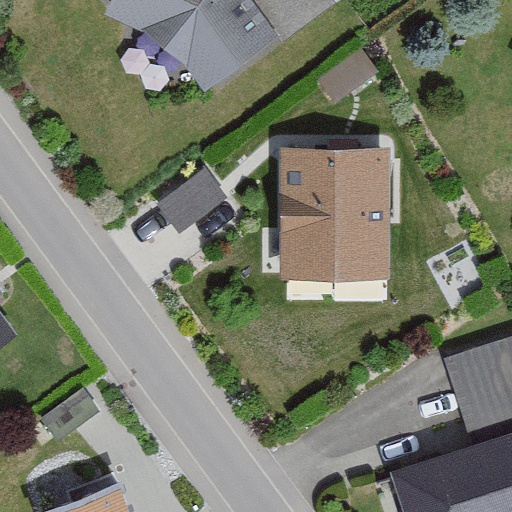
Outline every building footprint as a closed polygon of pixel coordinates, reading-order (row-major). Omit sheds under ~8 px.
[(146,35),(186,69),(206,95),(328,8),(321,0),(111,0),(104,16),(146,35)] [(370,81),(355,59),(318,85),(334,107),(370,81)] [(385,280),(385,153),(282,153),(281,279),(385,280)] [(219,201),(202,178),(159,210),(177,233),(219,201)] [(0,352),(15,342),(0,321),(0,352)] [(511,413),(511,341),(444,362),(463,428),(511,413)] [(511,511),(511,441),(396,475),(407,511),(511,511)] [(127,511),(120,491),(65,511),(127,511)]
